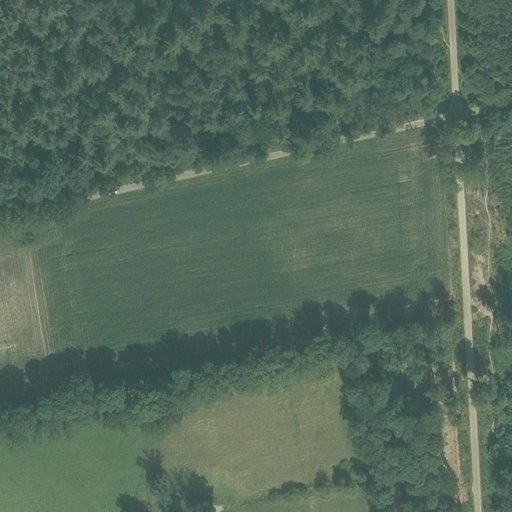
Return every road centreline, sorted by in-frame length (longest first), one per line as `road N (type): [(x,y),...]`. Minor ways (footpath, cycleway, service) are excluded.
road 1 (unclassified): [(0,216),(457,115)]
road 2 (unclassified): [(476,511),(457,115)]
